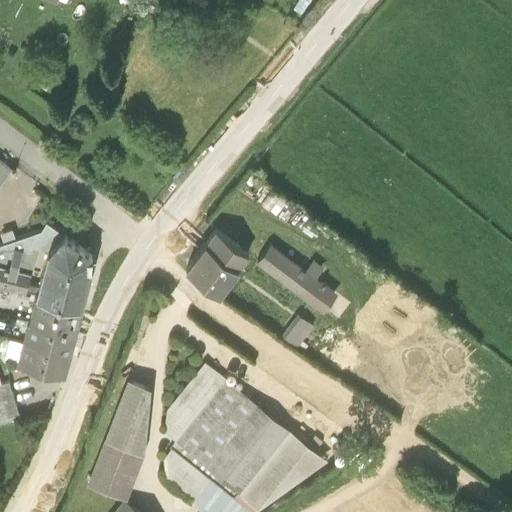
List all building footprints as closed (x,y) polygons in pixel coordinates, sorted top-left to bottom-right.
[(0,180),(12,165),(0,156),(0,180)] [(0,252),(37,239),(48,242),(65,230),(46,217),(40,226),(0,239),(0,252)] [(250,248),(212,219),(182,258),(220,287),(250,248)] [(81,299),(93,251),(65,230),(48,242),(36,287),(81,299)] [(336,287),(270,237),(254,258),(320,308),(336,287)] [(73,326),(81,299),(36,287),(28,314),(73,326)] [(314,321),(299,311),(284,333),(299,343),(314,321)] [(69,346),(73,326),(28,314),(22,334),(69,346)] [(64,368),(69,346),(22,334),(16,356),(64,368)] [(327,455),(203,358),(166,402),(163,433),(255,505),(327,455)] [(0,424),(21,418),(6,368),(0,370),(0,424)] [(147,378),(124,371),(86,482),(126,498),(145,449),(147,378)] [(144,511),(126,498),(114,511),(144,511)]
